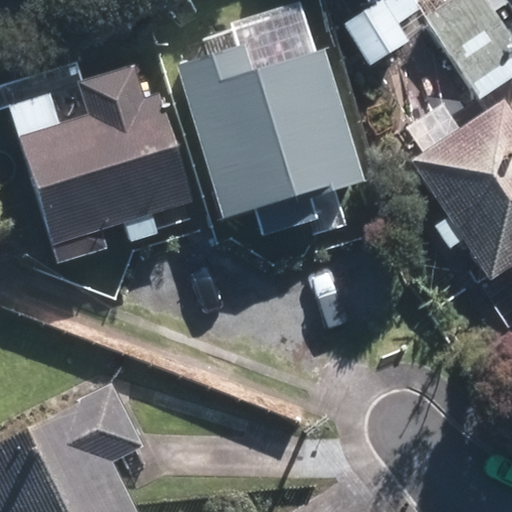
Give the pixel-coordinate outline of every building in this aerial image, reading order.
[(362,0),(366,6),(372,2),(376,8),(344,30),(370,68),(408,43),(397,26),(421,10),(414,0),(362,0)] [(511,81),(511,40),(494,15),(509,5),(505,0),(459,0),(425,23),(480,104),(511,81)] [(243,45),(177,63),(222,222),(361,183),(324,53),(251,73),(243,45)] [(142,101),(132,67),(76,82),(86,118),(22,135),(53,245),(191,207),(159,96),(142,101)] [(511,119),(501,104),(410,164),(447,220),(434,229),(450,253),(463,244),(490,284),(511,269),(511,119)] [(75,405),(0,441),(0,511),(132,511),(107,460),(138,445),(108,382),(72,400),(75,405)]
